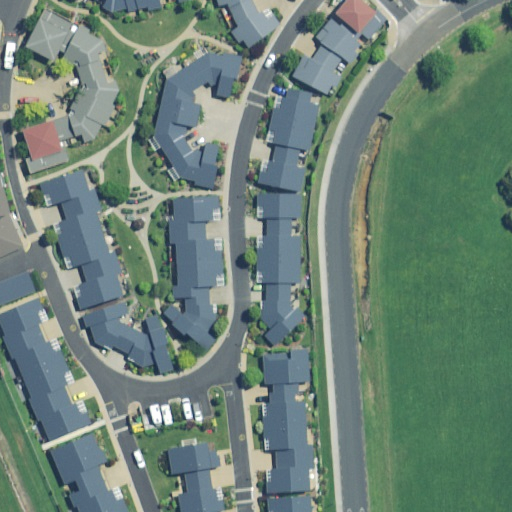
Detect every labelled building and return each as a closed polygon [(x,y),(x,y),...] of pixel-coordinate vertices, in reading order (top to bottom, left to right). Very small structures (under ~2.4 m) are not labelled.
[(76,0),(80,3),(81,0),(104,0),(108,2),(104,9),(110,13),(130,10),(131,11),(149,8),(150,10),(158,9),(162,8),(160,0),(178,0),(179,3),(192,1),(191,0),(76,0)] [(239,28),(232,32),(240,43),(244,40),(249,48),(281,28),(269,8),(259,15),(251,0),(218,0),(220,6),(229,4),(230,8),(239,28)] [(344,20),(362,34),(370,41),(386,20),(360,0),(349,0),(337,15),(344,20)] [(64,141),(81,136),(83,144),(95,140),(102,124),(106,126),(115,108),(111,106),(120,89),(107,82),(99,55),(106,51),(104,42),(89,35),(91,31),(46,9),(27,48),(54,61),(60,50),(67,54),(64,60),(76,66),(82,86),(69,116),(24,129),(32,159),(27,160),(31,173),(70,162),(64,141)] [(324,44),(343,59),(351,65),(360,54),(356,51),(361,45),(357,41),(362,34),(344,20),(341,25),(332,18),(317,38),(324,44)] [(343,59),(324,44),(313,62),(303,57),(293,77),(327,95),(332,86),(336,88),(341,77),(334,73),(343,59)] [(184,138),(188,135),(189,128),(198,130),(203,108),(193,106),(196,94),(208,86),(221,89),(219,98),(231,101),(236,81),(240,81),(245,59),(210,52),(208,49),(175,71),(176,73),(165,80),(158,110),(162,111),(155,137),(149,141),(176,185),(182,181),(196,184),(195,188),(217,192),(217,189),(219,190),(224,165),(219,164),(222,147),(207,144),(205,154),(199,150),(194,153),(184,138)] [(278,144),(301,149),(310,152),(315,129),(320,107),(310,105),(313,93),(290,88),(288,99),(276,96),(271,120),(270,121),(266,142),(278,144)] [(301,149),(278,144),(274,161),(262,159),(257,183),(303,193),(308,171),(296,169),(301,149)] [(62,202),(90,193),(83,172),(40,186),(48,207),(62,202)] [(96,213),(102,211),(95,191),(90,193),(62,202),(69,221),(54,226),(58,237),(62,248),(66,260),(72,258),(75,268),(82,265),(88,284),(80,286),(84,297),(78,299),(83,313),(125,298),(117,275),(123,274),(115,253),(111,254),(103,234),(96,213)] [(269,219),(287,219),(291,220),(302,220),(303,196),(259,194),(259,219),(269,219)] [(177,242),(206,241),(205,222),(221,221),(219,198),(175,200),(176,221),(169,222),(170,243),(177,242)] [(270,283),(291,283),(300,284),(301,238),(291,238),(291,220),(287,219),(269,219),(269,236),(258,236),(257,282),(270,283)] [(223,254),(222,240),(206,241),(177,242),(180,288),(208,286),(224,286),(223,254)] [(0,306),(36,291),(28,273),(0,284),(0,306)] [(291,283),(270,283),(268,311),(261,319),(272,330),(266,337),(277,347),(303,318),(290,310),(291,283)] [(208,286),(180,288),(172,288),(173,300),(186,300),(187,315),(174,304),(165,314),(175,323),(172,326),(186,337),(188,335),(208,351),(215,342),(208,336),(222,319),(210,309),(208,286)] [(48,321),(39,300),(0,315),(0,324),(13,357),(46,344),(41,332),(38,325),(48,321)] [(97,343),(113,352),(115,349),(131,358),(130,360),(146,368),(158,364),(161,374),(178,368),(159,314),(146,319),(151,334),(146,336),(121,323),(119,318),(131,314),(126,302),(84,316),(89,332),(92,331),(97,343)] [(65,362),(56,340),(46,344),(13,357),(22,379),(30,401),(65,388),(74,385),(65,362)] [(313,449),(312,444),(308,445),(307,422),(306,403),(298,403),(297,383),(310,383),(309,351),(282,352),(282,354),(265,355),(266,385),(275,384),(275,404),(264,405),(264,424),(265,451),(278,450),(313,449)] [(65,388),(30,401),(38,421),(41,420),(49,441),(92,425),(83,402),(72,406),(65,388)] [(76,504),(108,492),(98,466),(107,462),(96,434),(52,452),(65,485),(76,481),(81,492),(73,496),(76,504)] [(223,511),(225,511),(221,490),(212,491),(209,470),(220,468),(217,452),(209,454),(207,445),(169,451),(173,475),(186,473),(189,494),(179,496),(181,511),(223,511)] [(313,449),(278,450),(279,470),(267,470),(267,493),(310,492),(310,469),(313,469),(313,449)] [(79,511),(129,511),(125,500),(119,487),(108,492),(76,504),(79,511)] [(310,511),(310,497),(269,499),(269,511),(310,511)]
